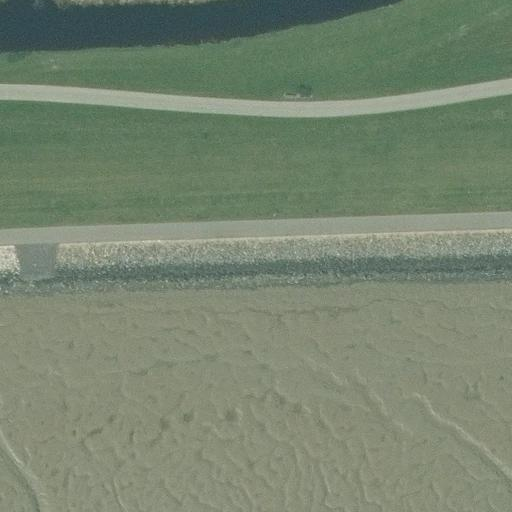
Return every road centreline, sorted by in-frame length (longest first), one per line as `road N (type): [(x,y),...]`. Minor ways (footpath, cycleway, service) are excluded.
road 1 (unclassified): [(511,93),(337,117),(0,98)]
road 2 (unclassified): [(0,251),(511,236)]
